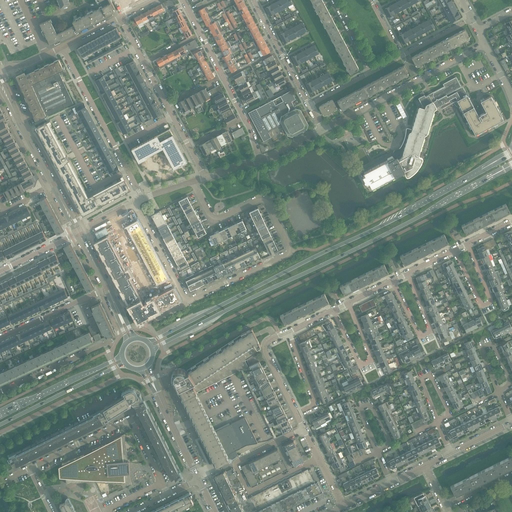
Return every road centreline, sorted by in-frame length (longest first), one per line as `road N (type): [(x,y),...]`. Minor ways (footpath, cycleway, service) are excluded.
road 1 (secondary): [(484,167),(149,343)]
road 2 (secondary): [(152,349),(488,177)]
road 3 (residential): [(187,302),(290,252),(267,201),(212,219),(193,182)]
road 4 (residential): [(303,428),(235,462),(249,492),(318,458)]
road 5 (residential): [(485,46),(321,129)]
road 6 (residential): [(30,467),(129,420),(161,483)]
road 7 (residential): [(141,198),(62,47)]
road 8 (secondary): [(0,425),(127,366)]
road 9 (residential): [(408,273),(431,331),(420,336),(392,281)]
road 10 (residential): [(334,310),(360,365),(372,360),(349,303)]
road 11 (secondary): [(121,355),(0,414)]
road 12 (residential): [(454,251),(481,305),(490,301),(468,244)]
road 13 (residential): [(198,478),(144,368)]
